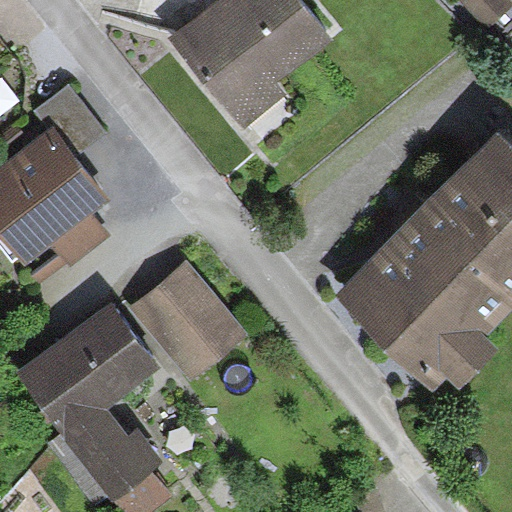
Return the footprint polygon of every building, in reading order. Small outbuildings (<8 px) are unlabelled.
[(239,130),(341,55),(299,0),(225,0),(172,39),(239,130)] [(507,0),(460,0),(486,28),(511,5),(507,0)] [(52,126),(76,157),(107,132),(69,84),(38,109),(52,126)] [(52,244),(70,268),(113,236),(95,213),(110,202),(76,157),(52,126),(0,166),(0,232),(25,265),(52,244)] [(511,139),(501,129),(336,297),(434,393),(450,377),(460,388),(495,352),(481,339),(511,307),(511,139)] [(190,261),(130,308),(190,384),(250,336),(190,261)] [(121,511),(154,511),(178,495),(113,408),(164,371),(112,301),(17,372),(121,511)] [(388,511),(377,498),(360,511),(388,511)]
